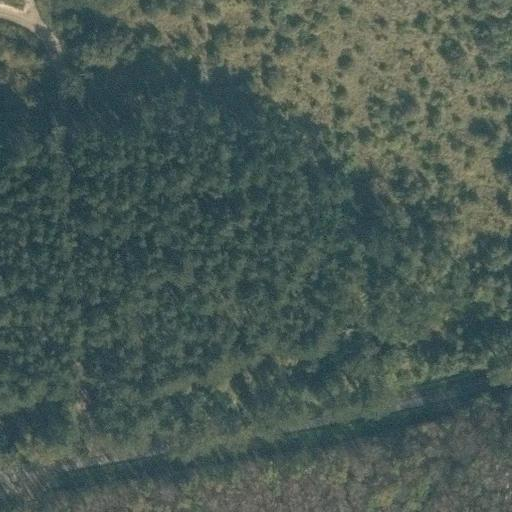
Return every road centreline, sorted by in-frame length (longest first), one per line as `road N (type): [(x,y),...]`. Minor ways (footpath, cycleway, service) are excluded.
road 1 (unknown): [(0,453),(511,355)]
road 2 (unknown): [(89,439),(53,57),(39,31),(0,15)]
